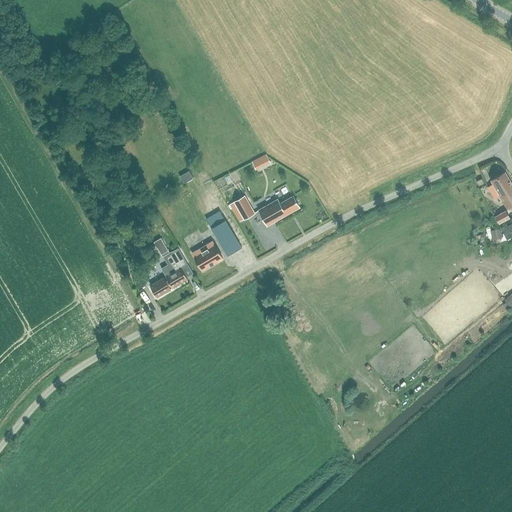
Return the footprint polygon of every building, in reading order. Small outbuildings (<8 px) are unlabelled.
[(267,154),(262,157),(265,164),(270,162),(267,154)] [(508,209),(511,206),(511,183),(505,172),(491,180),(508,209)] [(244,219),(255,213),(245,195),(235,202),(244,219)] [(268,225),(300,207),(294,196),(280,203),(278,199),(259,210),(268,225)] [(144,202),(140,205),(144,213),(149,210),(144,202)] [(205,212),(212,223),(219,218),(212,208),(205,212)] [(499,223),(510,218),(506,211),(496,216),(499,223)] [(212,228),(228,255),(242,246),(225,220),(212,228)] [(511,237),(511,224),(502,229),(508,240),(511,237)] [(500,227),(491,229),(493,238),(502,236),(500,227)] [(203,270),(223,258),(213,241),(192,253),(203,270)] [(164,277),(151,285),(158,297),(170,289),(173,287),(173,288),(188,279),(187,277),(181,268),(188,264),(179,248),(173,251),(170,252),(169,253),(171,255),(165,259),(168,264),(162,268),(166,276),(167,276),(164,278),(164,277)] [(139,324),(149,319),(144,308),(133,313),(139,324)]
